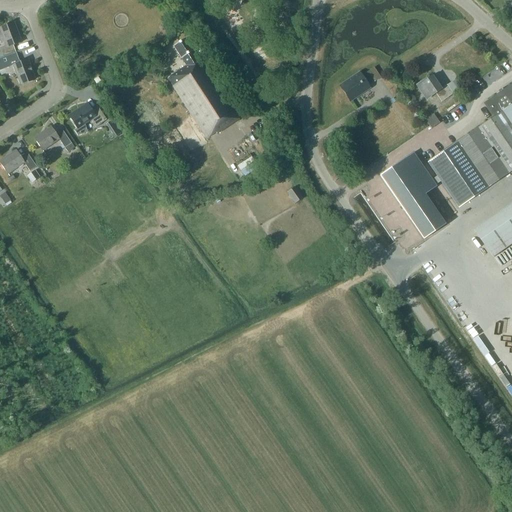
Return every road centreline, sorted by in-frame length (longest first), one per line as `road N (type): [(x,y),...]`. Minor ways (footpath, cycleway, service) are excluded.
road 1 (unclassified): [(511,444),(316,161),(305,102),(317,0)]
road 2 (residential): [(0,131),(54,89),(29,5)]
